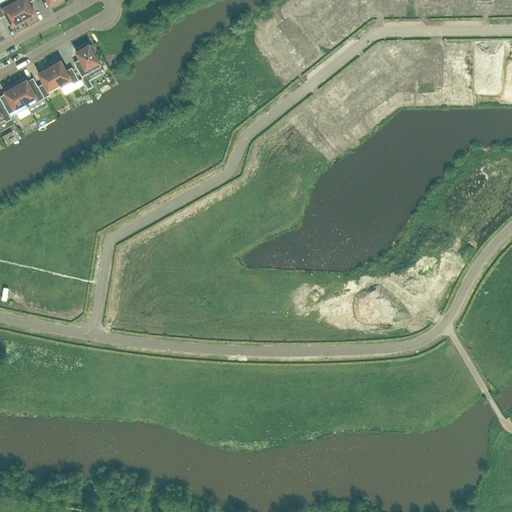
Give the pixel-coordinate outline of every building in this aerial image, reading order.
[(12,0),(3,0),(0,2),(0,16),(5,14),(11,24),(13,23),(14,25),(22,21),(21,19),(23,18),(12,0)] [(12,0),(23,18),(24,18),(25,19),(33,15),(32,13),(34,12),(28,1),(30,0),(12,0)] [(302,0),(287,0),(282,4),(289,13),(304,2),(302,0)] [(377,0),(377,8),(384,8),(384,14),(399,13),(398,0),(377,0)] [(304,2),(289,13),(296,22),(311,10),(304,2)] [(296,22),(293,25),(300,34),(303,31),(318,19),(311,10),(296,22)] [(318,19),(303,31),(311,40),(325,28),(318,19)] [(311,40),(309,42),(316,51),(318,49),(333,38),(325,28),(311,40)] [(90,45),(88,43),(83,46),(82,44),(76,48),(77,49),(75,50),(81,60),(75,64),(81,76),(101,65),(93,51),(95,51),(91,44),(90,45)] [(59,85),(60,87),(71,81),(73,83),(79,80),(71,66),(66,69),(60,59),(58,60),(57,58),(49,63),(50,64),(49,65),(59,85)] [(38,85),(44,97),(50,93),(48,91),(59,85),(49,65),(47,66),(46,64),(38,69),(39,70),(37,72),(43,82),(38,85)] [(27,106),(44,97),(38,85),(32,88),(26,78),(24,79),(23,77),(15,82),(16,83),(15,84),(27,106)] [(10,115),(27,106),(15,84),(13,85),(13,83),(5,88),(5,89),(3,90),(9,101),(4,104),(10,115)] [(0,120),(4,119),(5,121),(11,117),(10,115),(4,104),(0,106),(0,120)] [(511,167),(506,160),(494,170),(509,188),(511,185),(511,167)] [(476,175),(466,184),(477,198),(472,202),(487,215),(491,212),(492,214),(497,210),(498,211),(508,203),(482,172),(477,175),(476,175)] [(453,204),(445,213),(464,229),(471,220),(462,212),(467,206),(459,199),(454,205),(453,204)] [(439,224),(434,230),(441,236),(446,230),(456,238),(464,229),(445,213),(437,222),(439,224)] [(417,254),(411,260),(427,273),(431,268),(440,276),(453,261),(434,244),(422,258),(417,254)] [(411,269),(400,283),(406,288),(401,293),(403,295),(405,296),(408,299),(409,300),(411,302),(416,296),(421,301),(432,288),(411,269)] [(367,302),(360,305),(365,318),(372,315),(371,311),(375,310),(379,322),(395,316),(385,289),(369,295),(372,304),(368,305),(367,302)] [(261,299),(261,313),(265,313),(265,317),(277,317),(277,316),(281,316),(281,298),(277,298),(277,290),(265,290),(265,299),(261,299)] [(336,303),(335,303),(335,311),(336,311),(337,318),(337,321),(346,321),(346,322),(353,322),(353,319),(360,319),(358,302),(352,303),(352,297),(336,297),(336,303)] [(226,301),(225,329),(243,329),(243,312),(253,312),(254,302),(226,301)] [(287,303),(287,312),(295,312),(295,325),(307,325),(307,301),(295,301),(295,303),(287,303)] [(307,301),(307,325),(319,325),(319,312),(328,312),(328,303),(318,303),(318,301),(307,301)] [(236,379),(236,393),(244,393),(244,379),(236,379)] [(319,401),(319,416),(340,416),(340,386),(327,386),(327,401),(319,401)] [(340,386),(340,416),(359,416),(359,404),(353,404),(353,386),(340,386)] [(286,392),(286,423),(300,423),(300,410),(306,410),(306,392),(286,392)] [(217,407),(217,417),(220,417),(220,427),(240,427),(240,397),(220,397),(220,407),(217,407)] [(252,397),(252,424),(269,424),(269,397),(252,397)]
